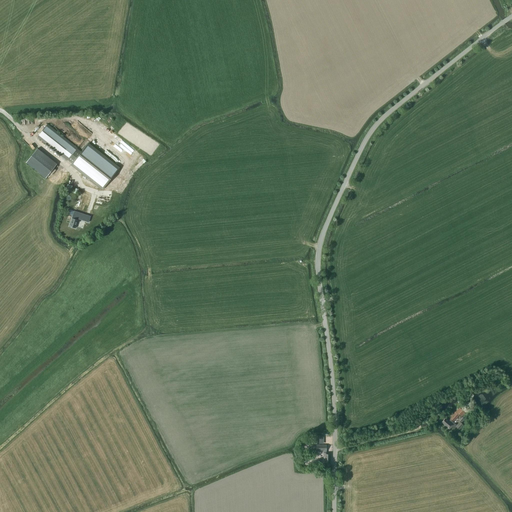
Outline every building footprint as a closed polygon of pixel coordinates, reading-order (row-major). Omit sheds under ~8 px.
[(78,148),(47,124),(37,137),(67,161),(68,160),(72,163),(71,164),(103,189),(119,169),(88,144),(81,152),(77,149),(78,148)] [(26,162),(45,178),(57,164),(37,148),(26,162)] [(132,152),(134,153),(133,155),(135,157),(134,158),(137,159),(141,154),(135,149),(132,152)] [(89,222),(97,195),(80,190),(73,212),(74,213),(70,226),(76,228),(79,219),(89,222)] [(457,425),(453,422),(459,415),(461,417),(465,412),(464,411),(460,408),(450,419),(449,421),(446,418),(441,423),(449,430),(451,427),(454,429),(456,427),(459,429),(463,425),(462,424),(460,422),(457,425)] [(325,465),(330,465),(330,453),(326,453),(326,445),(316,445),(316,451),(324,451),(323,459),(325,459),(325,465)]
